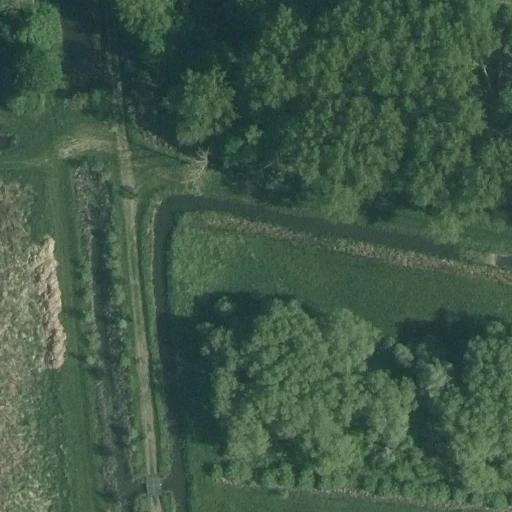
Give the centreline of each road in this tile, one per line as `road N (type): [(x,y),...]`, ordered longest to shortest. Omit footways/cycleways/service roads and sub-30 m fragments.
road 1 (track): [(0,165),(120,152),(190,179),(511,236)]
road 2 (track): [(155,511),(106,0)]
road 3 (track): [(53,157),(85,511)]
